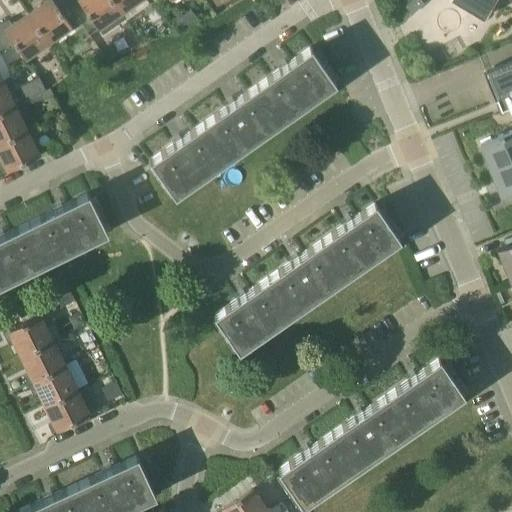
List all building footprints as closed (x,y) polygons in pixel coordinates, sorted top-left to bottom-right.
[(42,0),(43,1),(26,13),(47,43),(71,28),(72,29),(76,27),(59,0),(42,0)] [(59,0),(76,27),(88,19),(95,28),(118,12),(110,0),(59,0)] [(110,0),(118,12),(135,0),(110,0)] [(410,0),(404,5),(412,13),(424,2),(421,0),(410,0)] [(511,0),(452,0),(482,17),(492,0),(511,0)] [(47,43),(26,13),(11,24),(7,18),(0,21),(0,24),(11,45),(13,44),(23,58),(47,43)] [(0,24),(0,48),(1,50),(11,45),(0,24)] [(319,50),(314,54),(309,47),(149,159),(154,166),(150,169),(170,198),(339,79),(319,50)] [(511,59),(485,70),(501,110),(511,105),(511,128),(479,142),(500,195),(511,189),(511,59)] [(0,80),(0,111),(13,105),(45,90),(39,77),(7,92),(0,80)] [(0,142),(25,130),(13,105),(0,111),(0,142)] [(0,163),(0,170),(2,174),(37,154),(25,130),(0,142),(0,155),(3,161),(0,163)] [(0,282),(112,226),(96,194),(91,197),(87,190),(0,233),(0,282)] [(232,353),(238,349),(405,235),(385,206),(380,210),(374,202),(213,313),(218,321),(213,324),(232,353)] [(511,244),(499,250),(511,281),(511,244)] [(7,339),(13,336),(21,353),(51,339),(39,313),(3,331),(7,339)] [(63,363),(51,339),(21,353),(30,370),(24,375),(27,381),(63,363)] [(298,508),(410,431),(468,390),(448,361),(444,365),(438,357),(277,469),(282,476),(277,479),(298,508)] [(75,388),(63,363),(27,381),(30,388),(38,387),(45,402),(75,388)] [(75,388),(45,402),(54,419),(48,425),(51,431),(87,414),(75,388)] [(145,459),(138,462),(135,455),(16,510),(17,511),(116,511),(160,492),(145,459)] [(263,511),(267,510),(251,486),(216,510),(217,511),(263,511)]
